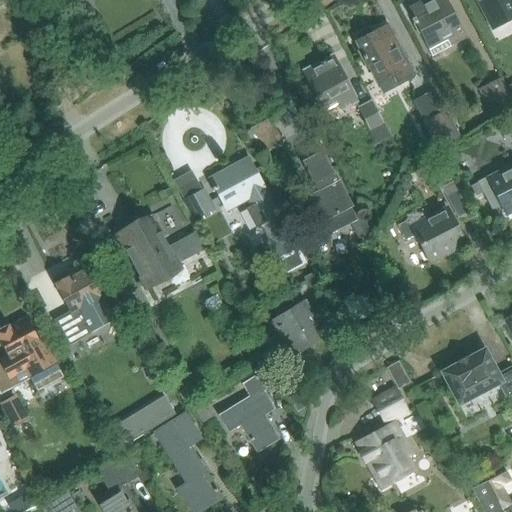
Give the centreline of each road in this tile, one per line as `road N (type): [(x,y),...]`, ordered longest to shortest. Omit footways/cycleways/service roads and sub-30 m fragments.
road 1 (residential): [(0,225),(87,150),(311,0)]
road 2 (residential): [(302,504),(334,398),(357,362),(511,273)]
